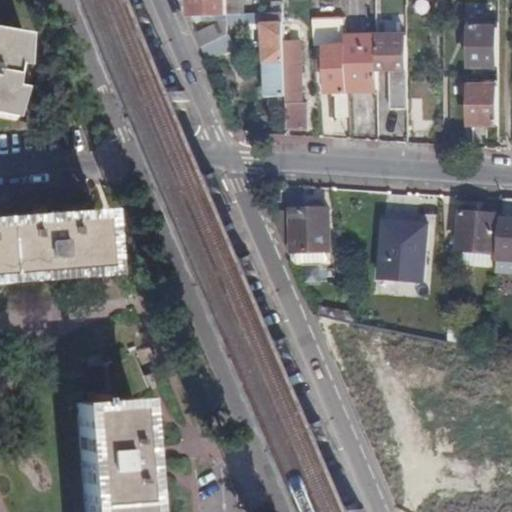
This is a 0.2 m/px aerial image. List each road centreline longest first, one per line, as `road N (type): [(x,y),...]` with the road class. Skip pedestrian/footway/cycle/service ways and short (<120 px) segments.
road 1 (residential): [(132,166),(277,511)]
road 2 (unknown): [(374,511),(251,215)]
road 3 (residential): [(227,159),(511,174)]
road 4 (residential): [(65,0),(132,166)]
road 5 (residential): [(227,159),(158,0)]
